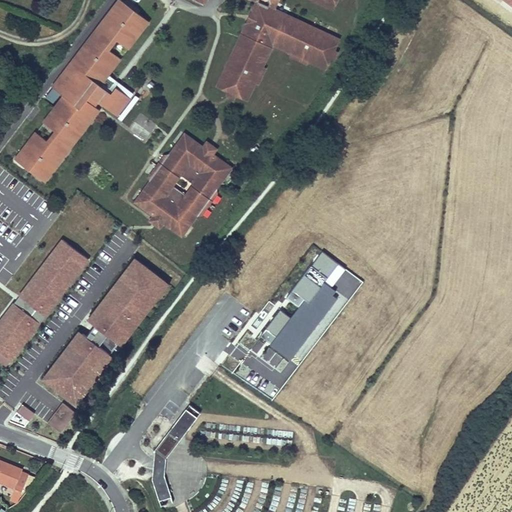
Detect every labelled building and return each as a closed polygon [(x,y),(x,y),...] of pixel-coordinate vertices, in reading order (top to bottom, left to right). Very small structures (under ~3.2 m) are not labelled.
[(91,122),(92,123),(101,112),(96,108),(101,101),(106,105),(104,107),(118,118),(132,100),(116,88),(110,94),(99,85),(119,59),(108,50),(116,40),(127,49),(148,22),(120,0),(52,86),(63,95),(56,105),(55,104),(51,109),(52,110),(44,120),(43,120),(54,129),(45,140),(36,132),(33,136),(34,137),(29,143),(28,142),(22,149),(24,150),(19,156),(17,155),(14,159),(44,183),(47,179),(46,178),(51,172),(53,173),(58,166),(56,165),(62,159),(63,160),(69,151),(68,150),(80,135),(81,136),(87,129),(85,128),(91,122)] [(256,0),(257,0),(269,0),(271,2),(269,6),(274,8),(277,0),(314,0),(315,0),(333,8),(336,0),(199,0),(205,2),(205,0),(256,0)] [(314,27),(274,8),(269,6),(257,0),(252,10),(252,11),(252,12),(252,13),(252,14),(253,14),(253,15),(254,16),(255,16),(252,21),(251,21),(250,21),(249,21),(248,21),(247,22),(246,23),(228,61),(233,63),(230,70),(225,68),(217,86),(247,100),(255,83),(257,84),(265,67),(263,66),(273,44),(291,53),(290,55),(307,63),(308,60),(325,68),(339,38),(321,30),(319,35),(312,31),(314,27)] [(252,10),(246,23),(247,22),(248,21),(249,21),(250,21),(251,21),(252,21),(255,16),(254,16),(253,15),(253,14),(252,14),(252,13),(252,12),(252,11),(252,10)] [(101,112),(104,107),(106,105),(101,101),(96,108),(101,112)] [(190,137),(191,137),(185,133),(177,144),(181,147),(187,138),(188,137),(189,137),(190,137)] [(181,147),(177,144),(143,191),(170,183),(178,172),(196,186),(188,196),(189,224),(223,178),(219,175),(226,166),(226,165),(226,164),(226,163),(225,162),(213,153),(212,154),(211,154),(210,154),(209,155),(208,155),(208,156),(202,152),(202,151),(203,151),(203,150),(203,149),(203,148),(203,147),(203,146),(191,137),(190,137),(189,137),(188,137),(187,138),(181,147)] [(213,153),(217,148),(206,141),(203,146),(203,147),(203,148),(203,149),(203,150),(203,151),(202,151),(202,152),(208,156),(208,155),(209,155),(210,154),(211,154),(212,154),(213,153)] [(223,178),(231,167),(225,162),(226,163),(226,164),(226,165),(226,166),(219,175),(223,178)] [(188,196),(170,183),(143,191),(147,193),(140,203),(140,204),(140,205),(141,206),(153,215),(154,215),(155,214),(156,214),(157,213),(158,212),(164,216),(164,217),(163,218),(163,219),(163,220),(163,221),(163,222),(175,231),(176,231),(177,231),(178,231),(179,230),(185,221),(189,224),(188,196)] [(140,203),(147,193),(143,191),(135,202),(141,206),(140,205),(140,204),(140,203)] [(149,220),(160,227),(163,222),(163,221),(163,220),(163,219),(163,218),(164,217),(164,216),(158,212),(157,213),(156,214),(155,214),(154,215),(153,215),(149,220)] [(175,231),(181,235),(189,224),(185,221),(179,230),(178,231),(177,231),(176,231),(175,231)] [(88,258),(61,239),(0,320),(0,360),(7,366),(88,258)] [(169,281),(134,254),(85,319),(94,325),(118,343),(121,345),(169,281)] [(118,343),(94,325),(87,334),(111,352),(118,343)] [(87,334),(79,328),(40,378),(76,405),(114,355),(111,352),(87,334)] [(76,413),(62,403),(47,422),(61,433),(76,413)] [(35,413),(23,404),(18,411),(30,419),(35,413)] [(180,439),(197,417),(186,409),(169,431),(180,439)] [(166,458),(180,439),(169,431),(155,449),(166,458)] [(165,475),(166,458),(155,449),(152,479),(165,475)] [(23,469),(4,461),(4,463),(0,461),(0,481),(15,488),(16,485),(23,488),(29,474),(22,471),(23,469)] [(171,496),(165,475),(152,479),(159,500),(171,496)] [(0,485),(14,491),(15,488),(0,481),(0,485)]
